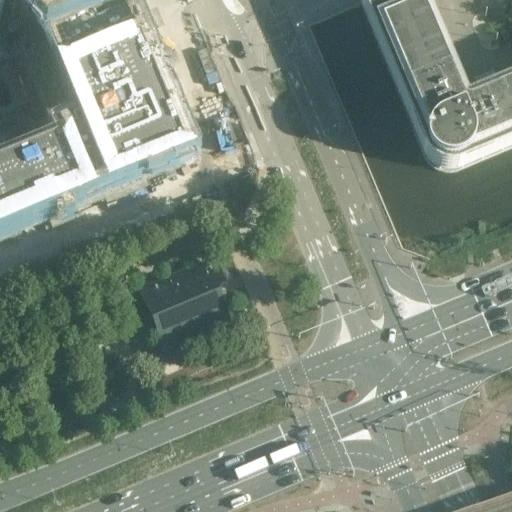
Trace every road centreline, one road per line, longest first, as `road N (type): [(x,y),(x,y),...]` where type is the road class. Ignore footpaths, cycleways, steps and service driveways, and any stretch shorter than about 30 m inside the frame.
road 1 (secondary): [(361,349),(0,496)]
road 2 (unclassified): [(399,334),(274,33),(259,15)]
road 3 (unclassified): [(232,29),(361,349)]
road 4 (secondary): [(143,511),(376,410)]
road 5 (secondary): [(463,511),(416,393)]
road 6 (secondary): [(511,290),(399,334)]
